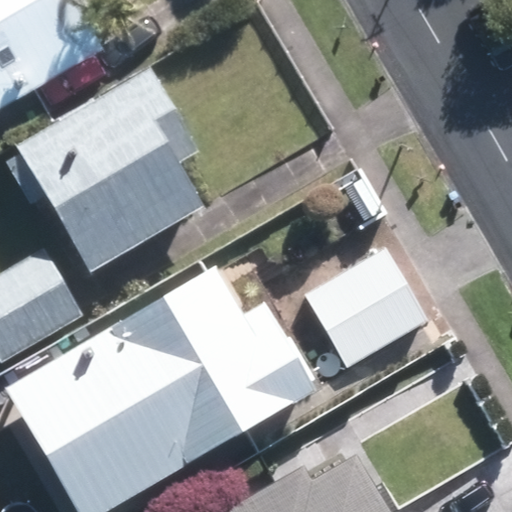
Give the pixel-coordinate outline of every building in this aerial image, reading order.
[(81,0),(0,0),(0,103),(106,49),(81,0)] [(121,92),(0,163),(0,192),(53,282),(187,203),(121,92)] [(199,277),(0,392),(0,460),(30,511),(104,511),(383,349),(335,267),(229,329),(199,277)] [(0,288),(0,339),(25,320),(0,288)] [(396,511),(360,450),(311,479),(304,466),(225,511),(396,511)]
